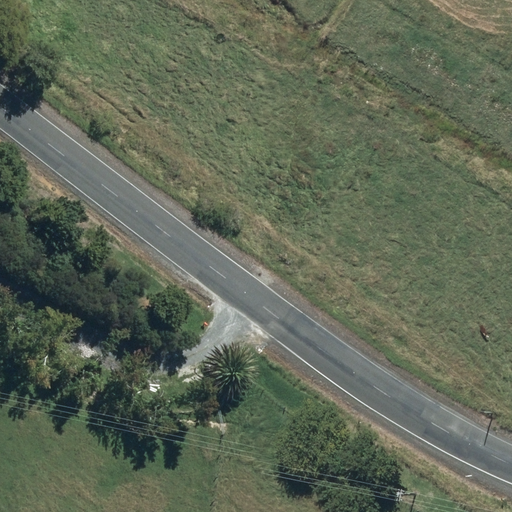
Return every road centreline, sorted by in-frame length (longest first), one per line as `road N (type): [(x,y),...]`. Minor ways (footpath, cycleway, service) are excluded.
road 1 (tertiary): [(511,465),(423,420),(245,293)]
road 2 (residential): [(245,293),(178,386),(0,312)]
road 3 (tertiary): [(245,293),(0,108)]
